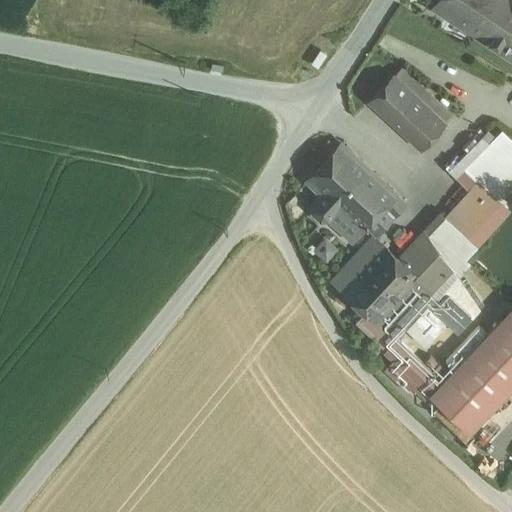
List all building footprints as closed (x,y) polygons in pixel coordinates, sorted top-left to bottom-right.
[(457,21),(468,28),(469,29),(488,0),(438,0),(434,6),(457,21)] [(511,32),(511,0),(488,0),(469,29),(472,32),(472,33),(473,34),(474,33),(500,50),(509,36),(511,32)] [(468,28),(457,21),(449,33),(460,41),(468,28)] [(511,38),(509,36),(500,50),(511,57),(511,38)] [(401,65),(393,75),(443,121),(451,111),(401,65)] [(443,121),(393,75),(371,99),(421,145),(443,121)] [(498,201),(506,208),(511,192),(511,138),(500,128),(463,166),(472,175),(484,162),(494,170),(481,185),(498,201)] [(405,201),(341,143),(307,179),(321,192),(311,203),(312,210),(321,218),(328,218),(338,207),(361,228),(366,223),(376,232),(405,201)] [(472,175),(464,184),(470,190),(473,193),(481,185),(494,170),(484,162),(472,175)] [(473,193),(470,190),(445,218),(466,237),(498,201),(481,185),(473,193)] [(506,208),(498,201),(466,237),(445,218),(440,213),(425,230),(454,270),(508,209),(506,208)] [(398,258),(373,234),(332,278),(366,310),(356,321),(385,348),(383,350),(429,392),(441,379),(397,337),(406,327),(425,306),(427,304),(457,333),(480,308),(454,270),(425,230),(398,258)] [(314,248),(330,258),(339,243),(323,233),(314,248)] [(511,304),(441,379),(429,392),(469,431),(511,385),(511,304)] [(425,306),(406,327),(426,345),(445,324),(425,306)]
